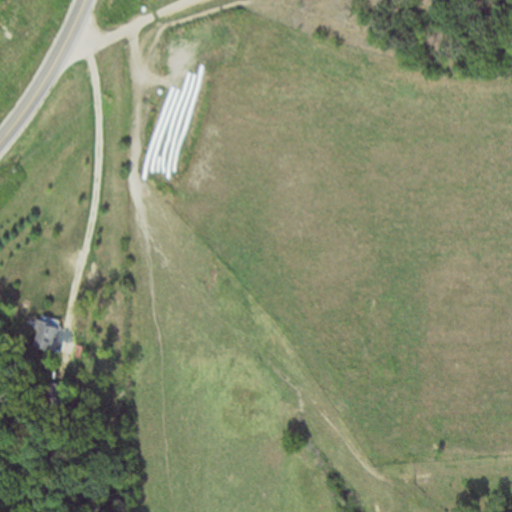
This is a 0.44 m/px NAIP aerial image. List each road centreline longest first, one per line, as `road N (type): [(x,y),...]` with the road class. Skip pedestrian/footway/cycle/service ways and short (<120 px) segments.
road 1 (residential): [(70,43),(108,37),(190,0)]
road 2 (secondary): [(0,146),(70,43)]
